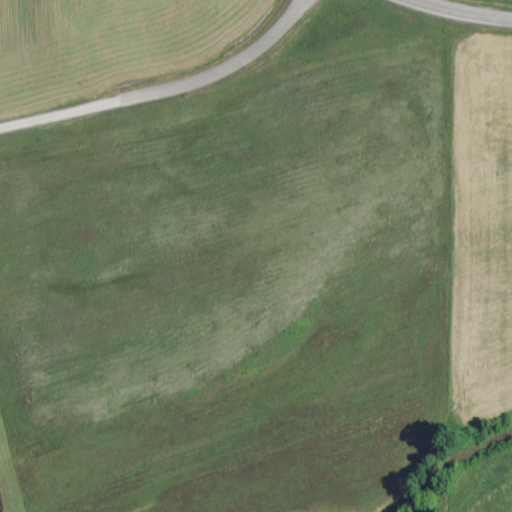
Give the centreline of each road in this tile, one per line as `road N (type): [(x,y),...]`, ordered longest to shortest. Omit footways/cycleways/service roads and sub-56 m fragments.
road 1 (residential): [(299,0),(288,19),(211,76),(123,100)]
road 2 (residential): [(123,100),(0,124)]
